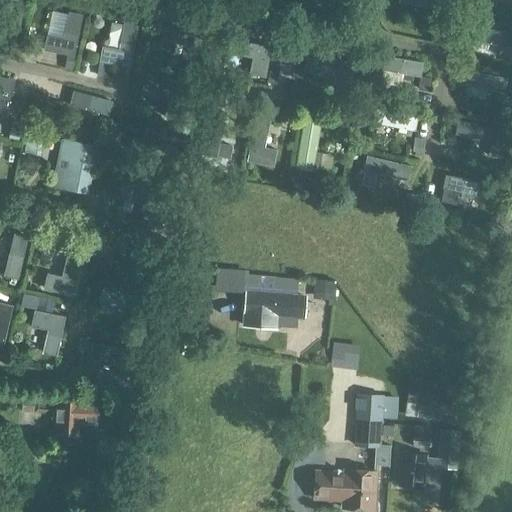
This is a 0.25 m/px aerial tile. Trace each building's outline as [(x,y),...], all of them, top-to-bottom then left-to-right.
[(446,0),(398,0),(398,3),(444,13),(446,0)] [(44,51),(74,57),(83,15),(68,12),(63,39),(47,35),(44,51)] [(119,49),(102,46),(99,62),(130,69),(138,25),(124,22),(119,49)] [(204,34),(163,25),(160,40),(185,46),(182,59),(198,61),(204,34)] [(469,41),(500,46),(499,55),(509,57),(510,47),(511,47),(511,32),(472,27),(469,41)] [(271,47),(227,39),(225,53),(252,58),(249,75),(265,78),(271,47)] [(351,80),(355,64),(307,53),(303,70),(351,80)] [(383,56),(380,70),(421,77),(424,63),(383,56)] [(467,69),(464,84),(504,91),(507,76),(467,69)] [(0,79),(0,121),(5,123),(15,80),(1,77),(0,79)] [(188,91),(144,79),(141,94),(168,100),(164,117),(180,121),(188,91)] [(111,101),(74,91),(70,104),(108,115),(111,101)] [(216,157),(226,112),(210,109),(200,153),(216,157)] [(419,117),(375,109),(372,123),(416,131),(419,117)] [(321,153),(316,152),(321,118),(304,115),(295,169),(318,172),(321,153)] [(277,150),(264,148),(270,119),(256,116),(246,162),(273,168),(277,150)] [(489,156),(504,159),(509,130),(460,121),(457,135),(492,142),(489,156)] [(41,158),(45,129),(31,127),(28,143),(26,142),(24,155),(41,158)] [(176,147),(133,137),(130,152),(173,162),(176,147)] [(62,139),(52,188),(87,194),(97,145),(62,139)] [(363,171),(364,172),(361,185),(373,188),(377,174),(409,181),(412,167),(366,156),(363,171)] [(485,183),(445,175),(442,189),(482,197),(485,183)] [(146,203),(143,219),(159,223),(166,192),(122,183),(118,198),(146,203)] [(28,237),(14,233),(4,277),(19,280),(28,237)] [(47,273),(44,289),(72,296),(82,255),(68,251),(61,277),(47,273)] [(245,288),(275,290),(276,278),(246,276),(245,288)] [(103,288),(99,303),(139,313),(143,298),(103,288)] [(277,316),(303,318),(305,298),(245,293),(243,326),(274,328),(276,326),(277,316)] [(0,356),(12,306),(0,302),(0,356)] [(47,331),(42,353),(57,357),(65,317),(35,310),(31,327),(47,331)] [(128,365),(131,351),(91,343),(88,358),(128,365)] [(448,383),(410,377),(405,411),(442,416),(448,383)] [(99,401),(83,400),(55,399),(55,394),(34,393),(33,411),(55,413),(54,433),(65,433),(67,437),(77,437),(80,434),(81,434),(81,425),(97,427),(99,401)] [(381,446),(382,419),(397,420),(398,398),(384,397),(384,396),(356,394),(353,446),(379,447),(378,465),(389,466),(389,446),(381,446)] [(427,447),(429,429),(415,428),(413,445),(427,447)] [(425,456),(403,454),(399,484),(422,487),(424,468),(435,470),(435,462),(455,464),(458,432),(442,430),(439,459),(425,458),(425,456)] [(314,500),(342,501),(341,508),(376,510),(378,472),(344,470),(343,473),(315,472),(314,500)]
